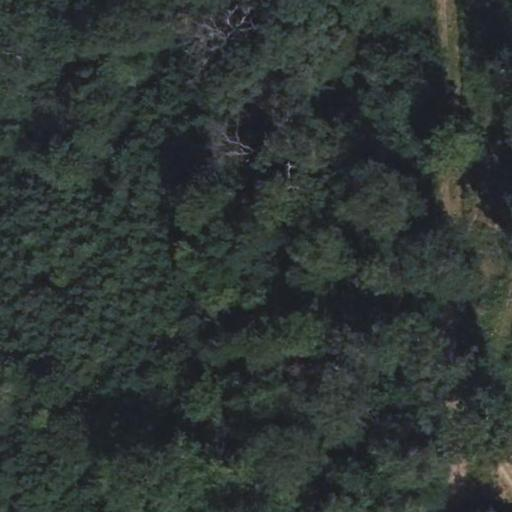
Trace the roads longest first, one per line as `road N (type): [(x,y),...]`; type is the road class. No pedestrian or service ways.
road 1 (track): [(205,0),(511,456)]
road 2 (unknown): [(451,511),(448,0)]
road 3 (track): [(449,273),(511,136)]
